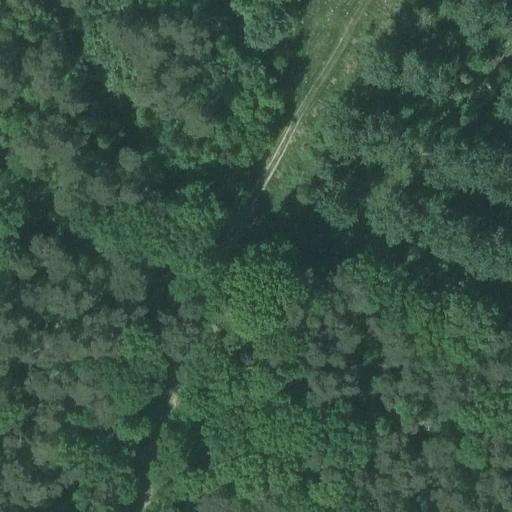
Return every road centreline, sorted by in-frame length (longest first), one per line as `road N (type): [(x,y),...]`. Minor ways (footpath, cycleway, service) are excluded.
road 1 (track): [(511,303),(227,242),(144,511)]
road 2 (track): [(371,0),(227,242)]
road 3 (track): [(0,237),(227,242)]
